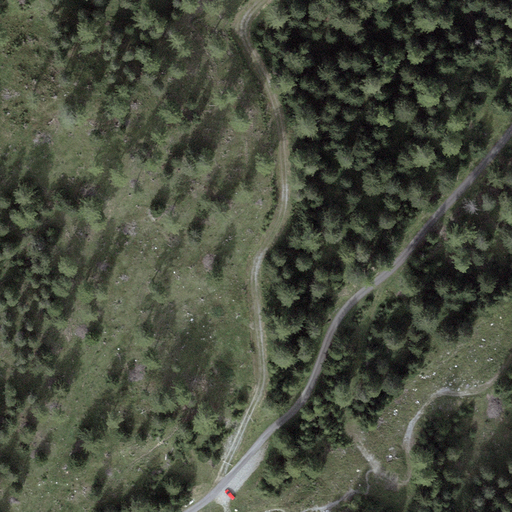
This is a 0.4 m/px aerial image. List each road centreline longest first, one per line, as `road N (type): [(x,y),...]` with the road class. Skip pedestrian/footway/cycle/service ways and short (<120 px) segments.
road 1 (track): [(208,498),(262,386),(255,274),(286,197),(281,124),(246,38),(245,15),(261,0)]
road 2 (track): [(511,129),(414,247),(341,312),(298,407),(189,511)]
road 3 (track): [(385,274),(344,412),(401,498)]
